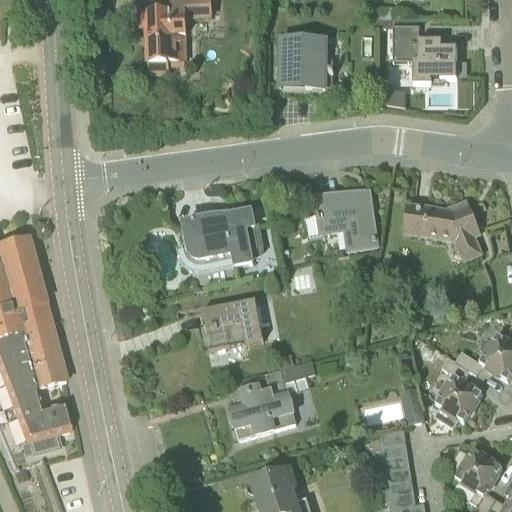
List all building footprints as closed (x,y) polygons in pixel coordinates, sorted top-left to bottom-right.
[(171,19),(142,20),(142,34),(148,36),(150,78),(168,78),(168,73),(186,72),(184,41),(186,40),(185,24),(211,22),(211,3),(170,5),(171,19)] [(393,25),(393,12),(373,12),(373,25),(381,25),(393,25)] [(372,35),(381,35),(381,25),(373,25),(372,35)] [(393,35),(393,67),(413,67),(413,89),(431,89),(432,89),(432,84),(444,84),(457,84),(457,52),(442,52),(442,45),(420,45),(420,32),(396,32),(393,32),(393,35)] [(326,92),(332,92),(333,67),(325,67),(325,46),(280,45),(280,93),(282,93),(281,89),(306,89),(306,93),(326,93),(326,92)] [(319,221),(307,223),(309,241),(314,240),(344,236),(347,258),(378,253),(370,197),(349,200),(317,204),(319,221)] [(455,218),(445,217),(410,212),(408,225),(406,238),(453,246),(461,266),(480,258),(473,241),(479,239),(473,224),(475,223),(472,216),(470,216),(468,213),(455,218)] [(216,224),(184,230),(189,254),(189,255),(190,257),(190,258),(191,259),(192,261),(193,262),(194,263),(195,264),(196,265),(197,265),(198,266),(199,266),(200,266),(202,266),(203,266),(204,266),(207,266),(232,261),(234,270),(235,271),(252,268),(251,265),(257,264),(259,263),(261,262),(263,260),(264,258),(264,256),(265,254),(260,229),(254,230),(252,217),(216,224)] [(0,328),(47,316),(40,292),(27,245),(0,251),(0,328)] [(158,297),(139,300),(141,308),(159,305),(158,297)] [(209,355),(246,348),(246,349),(264,346),(256,306),(201,316),(205,334),(201,334),(205,355),(209,355)] [(35,395),(64,388),(66,387),(47,316),(0,328),(0,378),(26,446),(31,445),(34,458),(59,452),(55,440),(70,436),(63,410),(41,416),(35,395)] [(508,387),(511,380),(511,348),(497,339),(479,368),(462,357),(455,367),(470,376),(469,376),(476,381),(483,370),(508,387)] [(400,356),(404,363),(414,358),(410,350),(400,356)] [(442,373),(455,381),(436,410),(442,413),(440,417),(436,423),(453,434),(460,425),(465,428),(483,399),(463,386),(469,376),(470,376),(455,367),(449,363),(442,373)] [(238,415),(231,417),(240,445),(275,435),(297,428),(285,389),(316,379),(312,366),(267,380),(271,391),(259,395),(259,393),(241,398),(244,406),(238,407),(238,415)] [(420,399),(402,403),(408,431),(426,427),(420,399)] [(381,452),(406,448),(404,436),(379,439),(380,444),(381,452)] [(391,510),(390,502),(388,489),(386,477),(383,465),(381,452),(380,444),(371,445),(373,463),(370,464),(377,511),(378,511),(390,510),(391,510)] [(408,461),(406,448),(381,452),(383,465),(408,461)] [(460,454),(449,472),(459,478),(455,484),(460,487),(477,497),(471,507),(478,511),(477,511),(492,511),(497,505),(487,498),(503,473),(474,455),(470,460),(460,454)] [(410,473),(408,461),(383,465),(386,477),(410,473)] [(184,467),(171,471),(175,487),(176,487),(189,483),(204,479),(199,462),(184,467)] [(29,483),(25,473),(15,477),(19,487),(29,483)] [(412,486),(410,473),(386,477),(388,489),(412,486)] [(257,501),(260,511),(310,511),(308,504),(296,508),(290,492),(295,490),(291,476),(286,477),(286,476),(253,487),(249,490),(248,494),(249,498),(252,500),(257,501)] [(414,498),(412,486),(388,489),(390,502),(414,498)] [(414,498),(390,502),(391,510),(390,510),(390,511),(405,511),(416,510),(414,498)] [(492,511),(511,511),(511,502),(507,511),(497,505),(492,511)]
